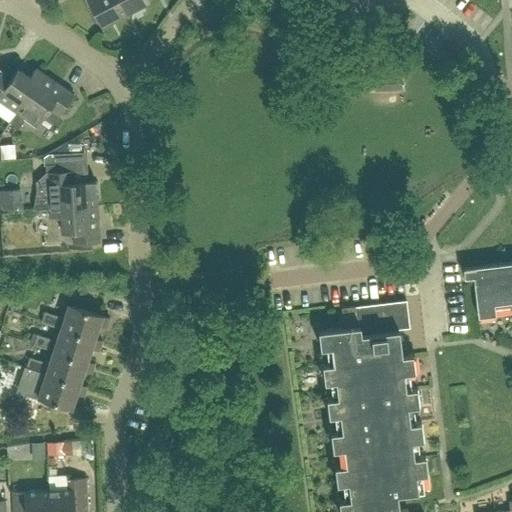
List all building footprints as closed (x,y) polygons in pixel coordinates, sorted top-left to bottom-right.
[(89,0),(104,27),(127,14),(122,5),(129,1),(131,5),(139,0),(89,0)] [(0,115),(11,123),(45,72),(36,66),(30,75),(18,66),(12,76),(3,70),(1,73),(0,71),(0,115)] [(45,72),(11,123),(18,128),(25,119),(37,127),(41,122),(53,131),(61,120),(59,116),(75,92),(45,72)] [(379,92),(407,92),(407,77),(379,77),(379,92)] [(70,142),(46,157),(47,165),(61,164),(61,154),(71,153),(70,142)] [(33,208),(98,205),(97,195),(87,195),(86,181),(75,181),(75,169),(48,171),(49,189),(36,190),(33,208)] [(2,187),(4,210),(19,209),(17,186),(2,187)] [(98,205),(33,208),(33,210),(50,209),(50,217),(63,216),(64,231),(73,231),(74,243),(100,241),(98,205)] [(511,261),(463,268),(464,278),(474,276),(478,316),(496,314),(495,302),(511,300),(511,307),(511,261)] [(410,328),(406,300),(341,308),(344,327),(319,330),(321,348),(333,347),(334,363),(323,365),(325,382),(337,381),(338,396),(327,398),(329,416),(340,414),(342,430),(331,432),(333,450),(345,449),(347,465),(336,466),(338,483),(349,482),(351,498),(340,500),(341,511),(511,511),(511,498),(509,499),(510,509),(480,511),(408,511),(408,509),(400,510),(398,494),(418,491),(416,474),(428,473),(426,455),(414,457),(412,440),(423,439),(421,421),(410,422),(408,406),(419,405),(417,387),(406,388),(404,372),(415,371),(413,354),(402,355),(399,329),(410,328)] [(61,327),(102,341),(103,340),(96,337),(100,325),(107,327),(110,318),(102,316),(103,315),(69,304),(64,320),(44,314),(41,322),(60,329),(61,327)] [(53,350),(53,351),(95,365),(95,364),(88,361),(93,347),(99,349),(102,341),(61,327),(60,329),(56,342),(37,335),(34,344),(53,350)] [(92,372),(95,365),(53,351),(49,364),(29,358),(26,368),(45,375),(45,374),(87,388),(88,386),(81,383),(85,370),(92,372)] [(84,395),(87,388),(45,374),(45,375),(41,387),(22,380),(19,390),(39,396),(38,398),(72,409),(77,393),(84,395)] [(49,489),(49,511),(86,511),(85,478),(67,479),(67,488),(49,489)] [(49,511),(49,489),(12,491),(12,511),(49,511)]
